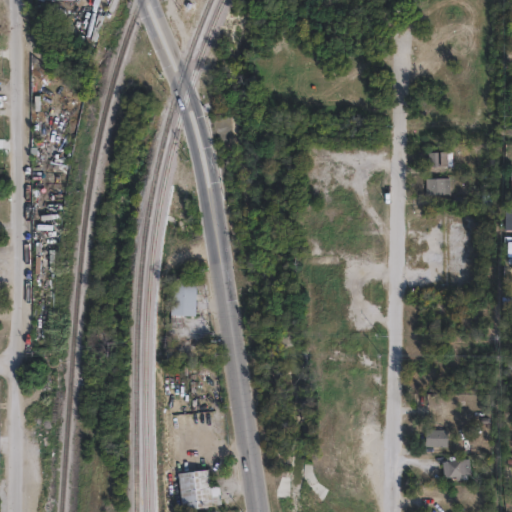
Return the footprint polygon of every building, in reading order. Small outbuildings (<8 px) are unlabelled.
[(487,143),(487,152),(486,152),(486,156),(469,156),(469,158),(472,158),(472,164),(469,164),(469,166),(462,166),(462,156),(466,156),(466,143),(487,143)] [(428,168),(452,168),(452,152),(428,152),(428,168)] [(445,191),(421,191),(421,176),(445,175),(445,191)] [(511,204),(511,227),(500,227),(500,204),(511,204)] [(189,312),(189,313),(176,312),(175,324),(163,324),(165,275),(190,276),(190,278),(189,312)] [(442,428),(441,452),(421,451),(421,427),(442,428)] [(459,473),(459,478),(450,479),(450,474),(439,476),(437,460),(463,456),(465,472),(459,473)] [(203,468),(205,485),(214,484),(216,503),(177,508),(172,472),(203,468)]
